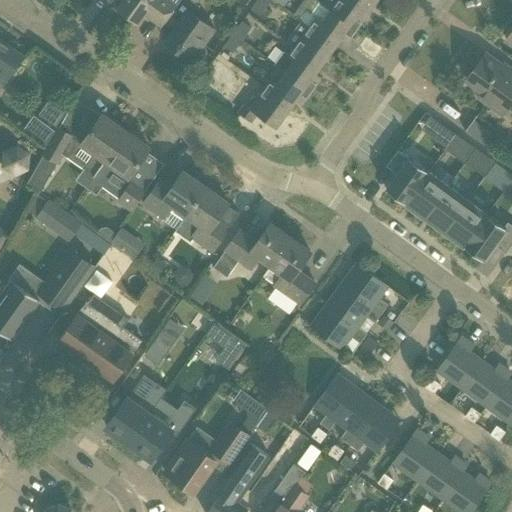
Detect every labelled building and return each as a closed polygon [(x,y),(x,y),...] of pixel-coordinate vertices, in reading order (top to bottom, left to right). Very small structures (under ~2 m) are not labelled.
[(144,15),(160,26),(176,5),(168,0),(123,0),(118,9),(138,23),(144,15)] [(176,27),(164,43),(187,59),(198,45),(201,48),(213,31),(214,30),(198,18),(200,15),(199,6),(196,4),(199,0),(181,0),(172,13),(181,20),(176,27)] [(258,0),(254,5),(263,12),(272,0),(271,0),(258,0)] [(337,0),(330,11),(356,30),(371,10),(357,0),(337,0)] [(357,0),(371,10),(377,0),(357,0)] [(299,20),(335,46),(341,39),(346,43),(356,30),(330,11),(318,3),(310,14),(305,11),(299,20)] [(295,48),(320,66),(335,46),(299,20),(309,28),(295,48)] [(234,34),(243,41),(251,28),(242,22),(234,34)] [(225,46),(234,53),(243,41),(234,34),(225,46)] [(0,77),(6,82),(12,73),(23,56),(0,40),(0,77)] [(276,65),(311,91),(321,78),(315,74),(320,66),(295,48),(289,56),(283,52),(275,64),(276,65)] [(479,97),(511,120),(511,73),(502,66),(485,54),(466,80),(483,92),(479,97)] [(272,80),(265,88),(291,107),(296,100),(302,104),(311,91),(285,72),(277,83),(272,80)] [(244,104),(238,113),(251,122),(257,114),(276,128),(291,107),(265,88),(264,87),(249,108),(244,104)] [(50,98),(37,116),(38,116),(55,129),(68,110),(50,98)] [(71,136),(71,137),(94,153),(83,169),(92,176),(124,131),(101,115),(88,108),(71,136)] [(473,120),(465,132),(486,147),(495,136),(473,120)] [(445,126),(435,140),(446,148),(448,146),(456,134),(445,126)] [(47,149),(27,184),(40,191),(57,162),(62,153),(71,137),(71,136),(58,129),(56,133),(53,138),(48,147),(47,149)] [(149,148),(124,131),(92,176),(120,196),(131,181),(128,178),(149,148)] [(458,157),(457,158),(464,163),(475,148),(468,143),(458,157)] [(2,152),(1,168),(14,178),(29,171),(31,154),(17,145),(2,152)] [(475,148),(464,163),(465,163),(478,173),(479,171),(488,158),(476,148),(475,148)] [(398,151),(387,166),(391,169),(399,174),(387,190),(398,198),(406,203),(428,173),(420,168),(401,154),(398,151)] [(485,176),(484,177),(491,182),(492,181),(502,167),(495,162),(485,176)] [(144,203),(178,227),(206,188),(182,172),(168,193),(158,185),(162,179),(161,178),(144,203)] [(428,173),(406,203),(409,206),(414,210),(413,212),(421,218),(423,216),(425,217),(447,187),(431,176),(428,173)] [(117,201),(130,210),(145,188),(132,179),(131,181),(120,196),(117,201)] [(447,187),(425,217),(445,231),(467,201),(447,187)] [(206,246),(213,251),(231,226),(230,225),(225,232),(215,224),(229,204),(206,188),(178,227),(176,231),(190,241),(191,239),(204,248),(206,246)] [(36,218),(49,228),(62,210),(48,201),(47,201),(36,216),(36,218)] [(467,201),(445,231),(447,233),(445,236),(454,242),(455,239),(464,245),(486,215),(467,201)] [(486,215),(464,245),(483,259),(493,244),(505,253),(511,243),(511,225),(508,223),(504,228),(486,215)] [(213,267),(226,277),(238,260),(250,269),(257,258),(269,266),(289,238),(270,224),(257,242),(240,229),(213,267)] [(133,259),(146,244),(123,226),(110,242),(133,259)] [(100,229),(97,233),(109,242),(113,235),(115,233),(108,229),(106,227),(104,228),(100,229)] [(269,266),(263,276),(275,284),(273,286),(283,293),(299,304),(315,282),(297,270),(310,252),(289,238),(269,266)] [(61,312),(93,266),(68,248),(36,294),(61,312)] [(341,285),(381,314),(387,305),(378,298),(387,286),(357,264),(341,285)] [(0,332),(10,340),(38,301),(9,280),(0,291),(0,332)] [(326,305),(366,334),(367,334),(358,327),(365,316),(375,323),(381,314),(341,285),(326,305)] [(113,379),(115,380),(142,341),(123,327),(128,320),(93,295),(87,302),(86,301),(58,340),(60,342),(59,342),(112,380),(113,379)] [(311,327),(341,348),(350,336),(360,343),(366,334),(326,305),(311,327)] [(390,309),(385,316),(393,322),(398,315),(390,309)] [(383,316),(377,324),(387,331),(393,323),(383,316)] [(170,320),(144,355),(158,365),(183,331),(170,320)] [(214,323),(206,334),(224,348),(233,336),(214,323)] [(378,343),(368,337),(363,345),(372,351),(378,343)] [(438,370),(463,388),(481,362),(468,353),(473,346),(461,337),(438,370)] [(463,388),(487,405),(510,373),(499,365),(494,372),(481,362),(463,388)] [(487,405),(511,423),(511,422),(511,384),(505,380),(510,373),(487,405)] [(319,422),(328,429),(335,420),(358,390),(337,374),(325,391),(314,405),(326,413),(319,422)] [(431,378),(425,387),(434,394),(440,385),(431,378)] [(132,393),(106,428),(129,444),(154,408),(167,391),(156,384),(144,401),(132,393)] [(340,438),(349,445),(378,405),(358,390),(335,420),(347,429),(340,438)] [(154,408),(129,444),(151,460),(171,432),(177,437),(197,409),(184,400),(170,420),(154,408)] [(349,445),(358,451),(365,442),(376,450),(387,437),(399,420),(378,405),(349,445)] [(471,408),(465,417),(474,423),(480,414),(471,408)] [(260,420),(268,426),(275,416),(268,410),(260,420)] [(239,430),(249,437),(258,424),(247,417),(239,430)] [(182,484),(194,493),(220,456),(231,463),(249,437),(239,430),(229,423),(207,455),(186,440),(164,472),(171,477),(172,480),(178,485),(182,484)] [(496,426),(490,435),(499,441),(505,432),(496,426)] [(318,428),(311,437),(321,445),(328,435),(318,428)] [(394,462),(419,480),(437,455),(424,445),(428,438),(417,430),(394,462)] [(245,511),(248,509),(237,501),(268,457),(249,444),(214,492),(219,495),(207,511),(245,511)] [(307,470),(320,451),(310,444),(297,463),(307,470)] [(334,444),(328,454),(337,460),(344,451),(334,444)] [(419,480),(442,498),(466,465),(455,457),(450,464),(437,455),(419,480)] [(340,462),(350,469),(354,463),(344,456),(340,462)] [(275,511),(294,511),(307,495),(295,487),(306,472),(294,463),(273,492),(284,500),(275,511)] [(442,498),(462,511),(469,511),(490,483),(479,475),(474,482),(461,472),(466,465),(442,498)] [(384,474),(377,483),(387,489),(393,480),(384,474)]
